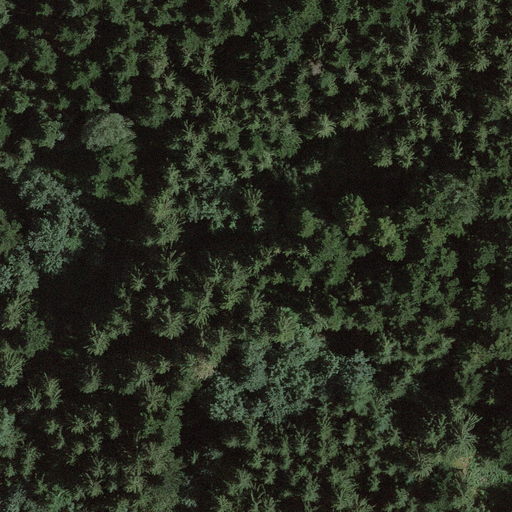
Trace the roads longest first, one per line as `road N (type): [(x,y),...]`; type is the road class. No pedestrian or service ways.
road 1 (track): [(511,196),(487,196),(145,314),(43,338)]
road 2 (track): [(43,338),(111,272),(184,87),(223,21),(248,0)]
